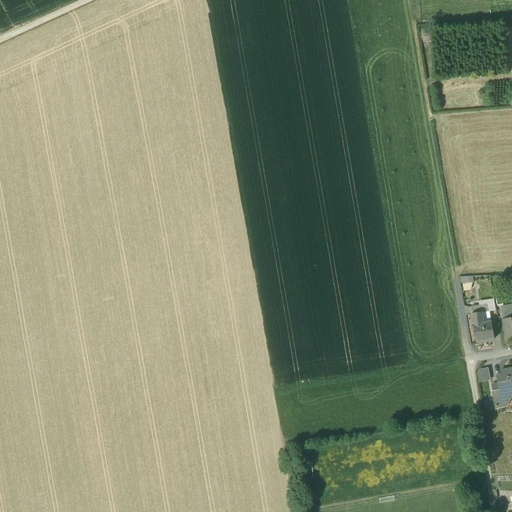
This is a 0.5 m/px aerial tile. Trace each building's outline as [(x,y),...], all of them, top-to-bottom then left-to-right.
[(494,300),(478,302),(479,306),(488,305),(489,311),(495,310),(494,300)] [(479,306),(470,308),(471,314),(480,313),(481,313),(489,312),(489,311),(488,305),(479,306)] [(511,305),(501,308),(503,320),(511,318),(511,305)] [(489,312),(481,313),(482,323),(490,322),(489,312)] [(490,322),(482,323),(481,313),(480,313),(471,314),(473,325),(476,342),(494,340),(491,322),(490,322)] [(511,318),(503,320),(506,338),(511,336),(511,318)] [(511,368),(500,371),(501,376),(496,377),(498,384),(500,396),(505,395),(511,394),(511,391),(511,390),(511,368)] [(488,369),(480,370),(478,373),(479,382),(490,380),(488,369)] [(498,384),(491,385),(493,397),(500,396),(498,384)] [(500,396),(493,397),(495,407),(507,405),(505,395),(500,396)] [(489,400),(483,401),(485,411),(493,410),(492,405),(490,405),(489,400)]
